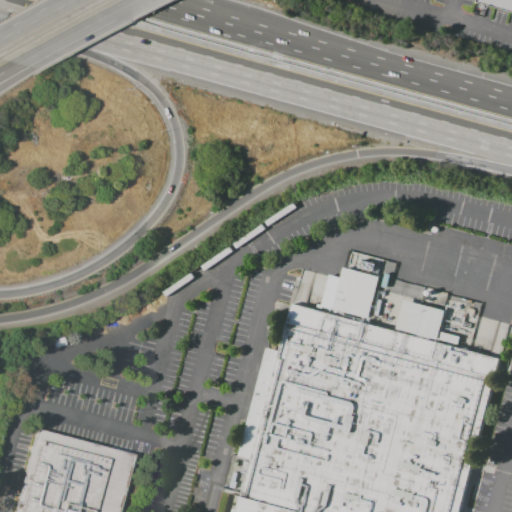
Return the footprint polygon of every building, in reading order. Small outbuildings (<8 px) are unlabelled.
[(511,8),(483,0),(511,0),(511,8)] [(343,267),(380,277),(369,319),(332,309),(343,267)] [(404,300),(445,311),(437,340),(396,329),(404,300)] [(291,304),(499,360),(458,511),(236,511),(250,460),(238,456),(267,348),(279,351),(291,304)] [(14,511),(36,429),(132,454),(117,511),(14,511)]
